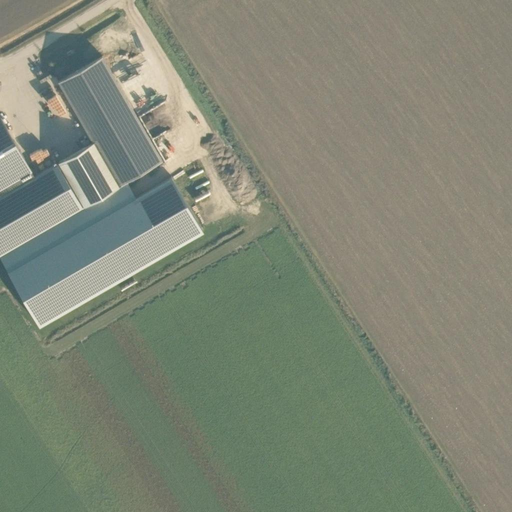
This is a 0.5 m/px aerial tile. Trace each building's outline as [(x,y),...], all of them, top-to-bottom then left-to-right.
[(93,141),(118,185),(126,180),(162,160),(102,56),(58,81),(93,141)] [(0,195),(34,175),(0,116),(0,195)] [(118,185),(93,141),(58,161),(83,205),(118,185)] [(0,253),(82,206),(57,162),(0,195),(0,253)] [(203,230),(171,175),(135,196),(126,180),(118,185),(83,205),(82,206),(0,253),(0,255),(8,269),(7,270),(39,325),(203,230)]
